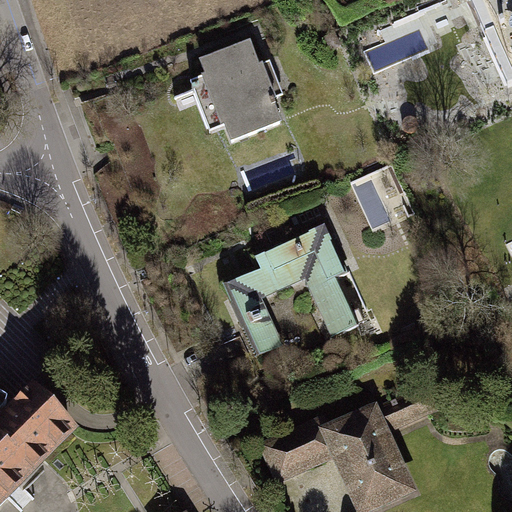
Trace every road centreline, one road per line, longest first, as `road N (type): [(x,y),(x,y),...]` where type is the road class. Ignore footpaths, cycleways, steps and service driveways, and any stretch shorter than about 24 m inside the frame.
road 1 (residential): [(59,181),(159,392),(230,511)]
road 2 (residential): [(3,0),(59,181)]
